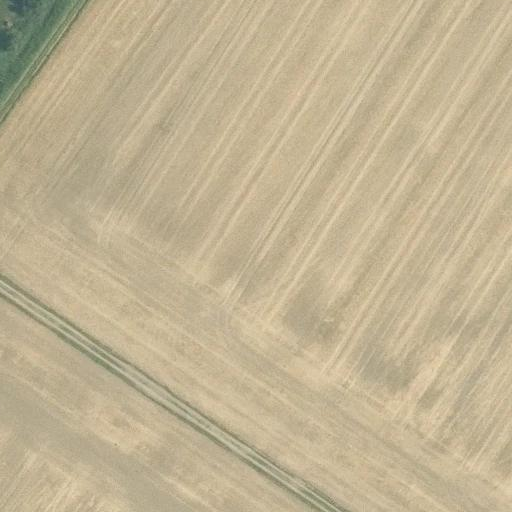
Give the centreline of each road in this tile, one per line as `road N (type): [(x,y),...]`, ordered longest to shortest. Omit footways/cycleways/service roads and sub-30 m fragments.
road 1 (track): [(326,511),(0,291)]
road 2 (track): [(0,117),(83,0)]
